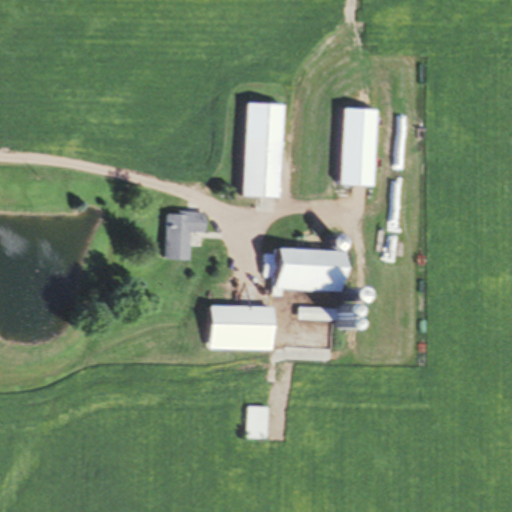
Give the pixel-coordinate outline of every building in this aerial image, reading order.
[(279,104),(242,102),(238,197),(275,198),(279,104)] [(160,260),(185,261),(186,233),(201,233),(202,216),(162,214),(160,260)] [(278,290),(338,292),(339,251),(271,250),(269,295),(278,296),(278,290)] [(205,349),(269,350),(269,307),(205,306),(205,349)] [(330,307),(294,307),(294,320),(330,320),(330,307)] [(262,406),(242,406),(242,438),(262,438),(262,406)]
